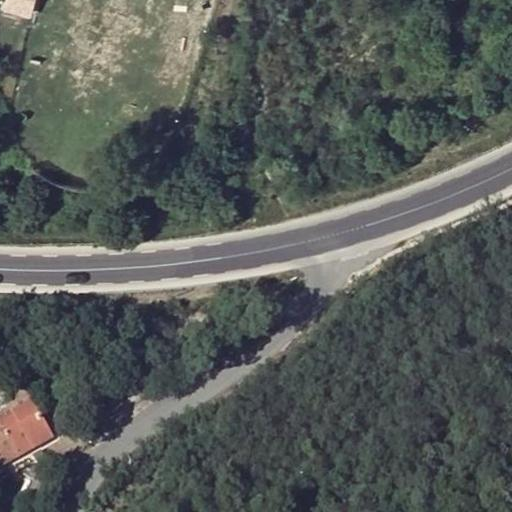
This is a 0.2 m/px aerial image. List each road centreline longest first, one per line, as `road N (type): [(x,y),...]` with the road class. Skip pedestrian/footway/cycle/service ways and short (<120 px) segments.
road 1 (unclassified): [(335,234),(340,260),(328,288),(225,379),(148,423),(104,462),(72,511)]
road 2 (secondary): [(335,234),(147,266),(0,269)]
road 3 (secondary): [(511,169),(335,234)]
